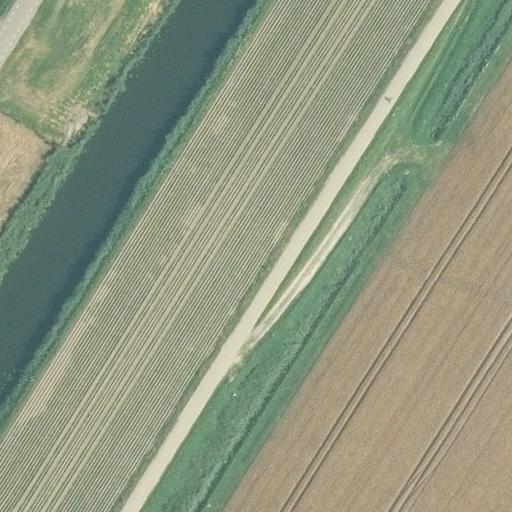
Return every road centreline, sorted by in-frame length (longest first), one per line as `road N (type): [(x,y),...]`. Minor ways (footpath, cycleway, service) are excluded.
road 1 (unclassified): [(128,511),(453,0)]
road 2 (track): [(233,343),(289,303),(366,182),(403,157),(432,162)]
